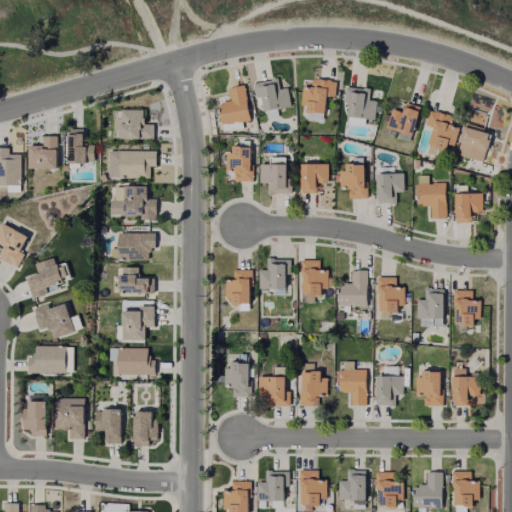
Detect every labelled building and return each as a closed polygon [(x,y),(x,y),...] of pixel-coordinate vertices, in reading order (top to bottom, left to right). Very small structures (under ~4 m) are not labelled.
[(331,77),(337,80),(337,94),(327,93),(325,111),(308,109),(308,103),(302,102),(304,82),(313,83),(313,78),(316,78),(316,76),(331,77)] [(279,77),(281,87),(287,86),(290,102),(267,107),(264,95),(258,96),(255,81),(279,77)] [(251,117),(223,123),(219,102),(224,101),(224,99),(232,98),(230,86),(245,83),(251,117)] [(346,84),(364,86),(370,86),(370,97),(377,98),(376,115),(350,113),(351,99),(345,99),(346,84)] [(422,105),(414,131),(410,140),(399,136),(402,128),(398,127),(395,136),(387,133),(389,125),(393,106),(404,109),(407,100),(422,105)] [(155,120),(155,134),(122,134),(123,106),(145,106),(145,120),(155,120)] [(460,126),(455,145),(449,143),(448,146),(439,144),(440,142),(431,139),(435,124),(427,122),(431,108),(453,114),(451,123),(460,126)] [(95,142),(95,159),(69,159),(69,126),(84,126),(84,142),(95,142)] [(495,145),(490,162),(485,161),(484,165),(462,159),(469,132),(494,139),(493,145),(495,145)] [(59,133),(58,165),(29,165),(29,142),(44,142),(44,133),(59,133)] [(251,137),(251,142),(253,142),(253,161),(254,178),(235,177),(235,168),(227,168),(227,150),(234,150),(235,142),(241,142),(241,137),(251,137)] [(22,152),(22,182),(0,182),(0,144),(9,144),(9,152),(22,152)] [(157,148),(157,163),(151,163),(150,175),(120,175),(120,148),(157,148)] [(367,155),(368,196),(351,196),(351,185),(342,185),(341,168),(349,168),(349,160),(354,159),(354,156),(367,155)] [(330,161),(329,179),(318,179),(318,189),(303,189),(303,160),(330,161)] [(293,161),(293,191),(269,191),(269,179),(261,179),(261,161),(293,161)] [(405,169),(405,189),(398,189),(397,200),(378,201),(378,164),(395,164),(395,169),(405,169)] [(447,179),(448,216),(432,216),(432,203),(424,203),(424,200),(419,200),(418,181),(434,181),(447,179)] [(156,199),(155,219),(142,219),(142,211),(127,211),(126,184),(149,185),(149,199),(156,199)] [(484,188),(484,210),(476,210),(476,219),(459,219),(459,188),(484,188)] [(24,251),(17,264),(0,254),(4,246),(0,243),(0,226),(3,220),(14,226),(29,234),(21,249),(24,251)] [(156,230),(156,245),(152,245),(152,249),(148,249),(148,257),(119,257),(119,230),(156,230)] [(54,255),(55,261),(60,260),(65,278),(46,283),(48,291),(33,295),(28,275),(32,274),(39,270),(36,261),(54,255)] [(291,257),(291,271),(288,271),(288,285),(260,285),(261,267),(268,267),(268,257),(291,257)] [(329,267),(329,292),(315,292),(315,301),(301,301),(301,281),(305,281),(305,273),(302,273),(302,257),(321,257),(321,267),(329,267)] [(155,275),(155,290),(122,290),(122,270),(123,265),(140,265),(140,275),(155,275)] [(253,267),(253,284),(250,284),(250,308),(240,308),(240,302),(234,302),(234,296),(226,296),(226,276),(234,277),(234,267),(253,267)] [(371,279),(371,303),(355,303),(355,310),(344,310),(345,302),(339,302),(340,282),(345,282),(353,281),(353,268),(369,268),(369,279),(371,279)] [(405,283),(405,308),(392,308),(392,318),(382,318),(382,292),(378,292),(379,274),(398,275),(398,283),(405,283)] [(445,285),(444,314),(444,323),(434,323),(434,315),(418,315),(418,297),(426,297),(426,285),(445,285)] [(482,296),(482,317),(477,317),(476,321),(467,320),(467,329),(458,329),(458,304),(455,304),(455,287),(474,288),(474,296),(482,296)] [(66,300),(74,328),(54,336),(51,328),(49,328),(48,325),(39,328),(35,313),(36,313),(35,306),(48,302),(49,305),(66,300)] [(155,303),(155,325),(147,325),(147,336),(124,336),(124,306),(140,307),(140,303),(155,303)] [(66,345),(65,371),(29,370),(29,356),(33,356),(33,351),(36,351),(36,344),(66,345)] [(156,357),(156,372),(119,371),(119,358),(111,358),(110,345),(151,346),(151,357),(156,357)] [(253,358),(252,395),(234,394),(234,385),(226,385),(226,365),(233,366),(233,358),(253,358)] [(328,375),(328,404),(301,404),(301,387),(304,387),(305,360),(318,361),(318,366),(323,366),(323,375),(328,375)] [(441,362),(441,368),(443,368),(443,404),(425,404),(425,393),(417,392),(417,374),(425,374),(425,366),(431,366),(431,362),(441,362)] [(288,372),(288,390),(292,390),(291,404),(267,404),(268,392),(260,392),(260,374),(274,374),(274,363),(286,363),(286,372),(288,372)] [(481,374),(481,392),(471,392),(471,398),(469,404),(455,404),(455,366),(467,366),(467,374),(481,374)] [(368,368),(367,402),(352,402),(352,390),(344,390),(344,387),(339,387),(339,368),(368,368)] [(405,372),(404,393),(396,393),(396,402),(379,402),(379,371),(405,372)] [(48,397),(47,434),(33,434),(33,427),(24,427),(24,405),(29,406),(30,397),(48,397)] [(86,403),(86,436),(71,436),(71,425),(56,425),(57,402),(86,403)] [(123,405),(122,440),(107,440),(107,427),(97,427),(97,408),(105,408),(105,405),(123,405)] [(158,417),(158,437),(136,437),(137,407),(155,407),(154,416),(158,417)] [(327,477),(327,497),(322,497),(322,501),(303,501),(304,484),(300,484),(300,468),(319,468),(319,477),(327,477)] [(368,468),(368,497),(363,497),(363,507),(354,507),(354,498),(340,498),(340,479),(348,479),(348,468),(368,468)] [(290,469),(290,484),(285,484),(284,506),(260,506),(260,498),(259,480),(266,480),(267,469),(290,469)] [(404,478),(404,504),(380,504),(380,486),(376,486),(376,469),(392,470),(392,478),(404,478)] [(444,470),(444,506),(415,506),(415,482),(428,482),(428,469),(444,470)] [(481,477),(481,497),(475,497),(475,503),(467,503),(467,511),(457,511),(457,485),(454,485),(454,469),(472,469),(472,477),(481,477)] [(253,479),(252,511),(232,511),(232,507),(225,506),(225,488),(233,488),(233,479),(253,479)] [(19,501),(19,511),(0,511),(0,510),(4,509),(4,501),(19,501)] [(57,510),(56,511),(31,511),(31,503),(45,503),(45,507),(50,507),(50,510),(57,510)]
